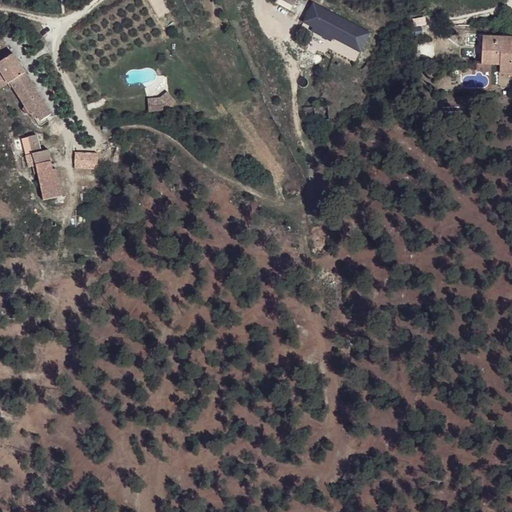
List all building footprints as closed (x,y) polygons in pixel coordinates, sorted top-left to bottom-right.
[(242,12),(256,6),(252,0),(238,0),(237,1),(242,12)] [(353,26),(303,0),(276,0),(275,3),(346,39),(353,26)] [(353,26),(346,39),(344,43),(360,51),(369,34),(353,26)] [(511,37),(482,36),(481,64),(500,65),(511,65),(511,37)] [(2,55),(4,59),(12,54),(10,50),(2,55)] [(51,115),(13,54),(12,54),(4,59),(0,61),(0,81),(4,79),(7,84),(10,88),(12,86),(25,106),(23,107),(23,110),(25,114),(27,114),(29,113),(30,115),(35,112),(40,122),(51,115)] [(175,101),(168,91),(160,98),(147,99),(149,111),(165,110),(175,101)] [(43,201),(62,196),(57,169),(53,170),(49,150),(41,152),(37,135),(28,137),(32,154),(27,156),(30,166),(36,165),(43,201)] [(108,146),(105,156),(115,159),(118,148),(108,146)] [(96,152),(74,152),(74,161),(96,160),(96,152)] [(96,160),(74,161),(73,169),(96,169),(96,160)]
